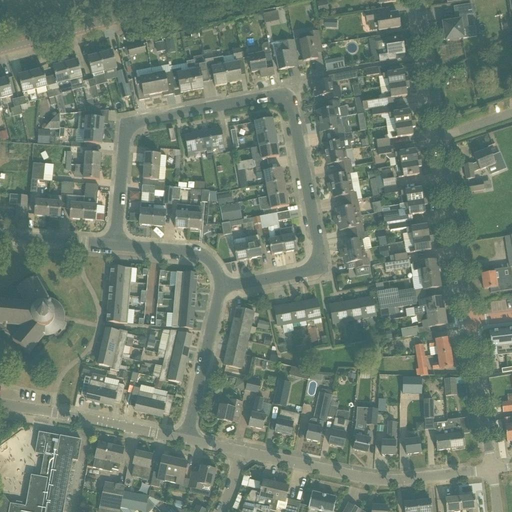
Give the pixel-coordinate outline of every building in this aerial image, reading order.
[(316,2),(318,12),(328,10),(326,0),(316,2)] [(442,32),(443,41),(445,40),(445,42),(463,39),(462,30),(466,29),(464,16),(473,15),(471,5),(454,8),(456,22),(443,24),(444,32),(442,32)] [(379,31),(399,28),(397,13),(389,15),(388,9),(365,12),(367,23),(377,21),(379,31)] [(274,22),(272,13),(263,15),(265,24),(274,22)] [(198,33),(198,31),(190,33),(192,40),(199,38),(198,33)] [(303,62),(317,60),(316,54),(323,53),(319,32),(307,34),(298,36),(299,41),(301,53),(303,62)] [(380,63),(396,60),(395,55),(404,54),(401,39),(385,42),(385,38),(369,41),(372,57),(373,57),(374,62),(380,61),(380,63)] [(291,62),(298,62),(294,41),(273,45),(278,71),(293,68),(291,62)] [(164,43),(155,44),(156,53),(165,52),(164,43)] [(261,79),(274,76),(268,43),(263,44),(262,47),(263,55),(248,58),(251,73),(259,72),(261,79)] [(125,57),(130,56),(130,57),(145,54),(143,45),(128,48),(128,49),(124,50),(125,57)] [(232,50),(234,61),(242,60),(242,58),(241,49),(232,50)] [(211,65),(215,87),(228,85),(225,66),(223,57),(213,59),(211,50),(203,52),(205,64),(205,66),(211,65)] [(100,55),(104,72),(117,69),(112,52),(100,55)] [(96,87),(96,86),(107,83),(104,72),(100,55),(88,59),(88,58),(87,58),(92,76),(93,80),(88,81),(90,89),(96,87)] [(65,64),(70,82),(72,89),(72,92),(84,89),(87,101),(93,99),(90,89),(88,81),(83,83),(82,78),(78,61),(77,61),(65,64)] [(187,65),(192,92),(203,90),(202,83),(203,81),(208,80),(205,66),(205,64),(194,66),(193,62),(186,63),(187,65)] [(344,62),(327,64),(325,65),(326,71),(328,71),(336,70),(345,68),(344,62)] [(72,92),(72,89),(70,82),(65,64),(53,68),(53,67),(53,68),(58,89),(53,91),(55,98),(56,103),(62,101),(61,94),(72,92)] [(225,66),(228,85),(241,82),(238,64),(225,66)] [(170,73),(173,87),(177,86),(179,88),(180,93),(180,94),(192,92),(187,65),(181,66),(181,70),(170,71),(170,73)] [(379,78),(378,68),(365,70),(366,78),(375,76),(375,78),(379,78)] [(135,79),(139,102),(149,100),(149,96),(156,95),(152,76),(151,69),(136,72),(137,79),(135,79)] [(35,91),(47,87),(43,70),(30,73),(35,91)] [(132,97),(125,71),(116,73),(123,99),(132,97)] [(334,76),(335,83),(347,80),(357,78),(356,72),(334,76)] [(388,80),(389,87),(408,84),(408,79),(404,79),(403,72),(382,75),(383,80),(388,80)] [(22,94),(35,91),(30,73),(20,76),(18,77),(18,76),(22,94)] [(152,76),(156,95),(163,94),(163,97),(174,95),(173,87),(170,73),(164,74),(152,76)] [(0,81),(0,99),(0,100),(13,96),(8,79),(0,81)] [(325,96),(326,101),(340,98),(339,88),(332,89),(330,82),(312,85),(315,98),(325,96)] [(386,100),(407,97),(406,89),(409,89),(408,84),(389,87),(390,94),(385,95),(386,100)] [(22,111),(27,109),(24,98),(19,99),(20,107),(21,106),(22,111)] [(357,110),(363,109),(362,103),(361,98),(355,99),(357,110)] [(371,110),(384,108),(382,100),(362,103),(363,109),(363,111),(371,110)] [(315,120),(316,123),(346,118),(346,117),(338,119),(336,109),(339,109),(338,102),(325,104),(316,106),(317,112),(319,119),(315,120)] [(372,117),(385,115),(384,108),(371,110),(372,117)] [(395,126),(415,123),(414,118),(410,119),(409,112),(388,115),(389,120),(394,119),(395,126)] [(100,113),(79,114),(79,118),(78,131),(103,133),(103,121),(104,120),(103,120),(99,119),(100,113)] [(348,127),(346,118),(316,123),(317,127),(320,126),(321,133),(330,131),(331,137),(344,135),(352,134),(350,127),(348,127)] [(257,136),(274,132),(272,120),(254,123),(257,136)] [(396,133),(391,134),(392,139),(413,136),(412,129),(415,128),(415,123),(395,126),(396,133)] [(102,145),(103,133),(78,131),(76,130),(75,143),(73,143),(72,143),(71,148),(73,148),(84,149),(85,144),(102,145)] [(209,131),(208,131),(212,151),(218,150),(219,152),(225,151),(221,130),(209,132),(209,131)] [(212,151),(208,131),(208,132),(197,134),(197,133),(200,153),(206,152),(207,154),(212,153),(212,151)] [(252,150),(277,145),(274,132),(257,136),(259,148),(252,149),(252,150)] [(200,153),(197,133),(196,133),(196,135),(184,137),(188,157),(200,155),(200,153)] [(322,152),(322,156),(344,152),(352,151),(350,143),(354,143),(352,134),(344,135),(331,137),(333,143),(324,145),(325,152),(322,152)] [(376,142),(377,150),(390,148),(390,147),(389,140),(385,140),(376,142)] [(255,168),(268,166),(267,160),(279,158),(277,145),(252,150),(253,155),(260,154),(261,161),(254,162),(255,168)] [(378,157),(385,156),(391,155),(390,148),(377,150),(378,157)] [(466,180),(475,179),(474,173),(479,170),(480,171),(487,168),(490,176),(498,173),(503,171),(496,155),(492,157),(490,151),(489,150),(474,156),(477,163),(473,165),(472,165),(472,164),(464,165),(466,180)] [(337,164),(338,170),(350,168),(349,161),(353,161),(352,151),(344,152),(322,156),(323,160),(326,159),(327,166),(337,164)] [(415,151),(395,154),(397,167),(401,166),(421,163),(420,158),(416,158),(415,151)] [(100,168),(101,155),(85,154),(84,167),(100,168)] [(145,154),(144,167),(159,169),(165,169),(166,157),(160,157),(160,156),(145,154)] [(398,179),(419,176),(418,168),(421,168),(421,163),(401,166),(397,167),(396,167),(395,168),(395,173),(397,173),(398,179)] [(31,180),(37,181),(44,181),(45,166),(33,164),(31,180)] [(268,166),(255,168),(256,176),(257,181),(265,179),(266,185),(284,182),(281,169),(269,172),(268,166)] [(99,181),(100,168),(84,167),(83,180),(99,181)] [(159,169),(144,167),(142,186),(155,187),(165,188),(165,181),(158,180),(159,169)] [(328,185),(329,189),(350,185),(348,175),(352,174),(350,168),(338,170),(339,176),(330,178),(331,185),(328,185)] [(395,179),(383,181),(384,189),(396,187),(395,179)] [(284,182),(266,185),(268,198),(286,195),(284,182)] [(70,220),(82,221),(84,198),(73,197),(74,184),(68,183),(67,196),(66,210),(71,210),(70,220)] [(195,183),(194,190),(204,191),(205,183),(195,183)] [(469,193),(484,191),(483,183),(468,185),(469,193)] [(98,186),(88,185),(86,185),(84,198),(82,221),(95,222),(98,186)] [(343,197),(344,203),(357,201),(355,194),(352,195),(350,185),(329,189),(329,193),(332,192),(334,199),(343,197)] [(142,186),(142,194),(154,195),(155,192),(155,187),(142,186)] [(173,189),(165,188),(155,187),(155,192),(165,193),(163,205),(171,206),(172,200),(173,189)] [(384,189),(385,196),(397,195),(396,187),(384,189)] [(172,200),(179,201),(180,189),(173,189),(172,200)] [(399,205),(427,201),(426,196),(422,197),(421,189),(400,193),(402,204),(399,205)] [(194,190),(191,190),(191,195),(201,196),(201,203),(208,204),(209,192),(204,191),(194,190)] [(139,226),(152,227),(153,211),(154,195),(142,194),(141,204),(141,210),(140,210),(139,226)] [(286,195),(268,198),(271,210),(288,207),(286,195)] [(27,218),(28,197),(19,196),(17,218),(27,218)] [(34,217),(47,218),(49,197),(44,196),(44,202),(36,201),(34,217)] [(60,219),(61,209),(61,197),(49,196),(49,197),(47,218),(60,219)] [(219,207),(226,206),(225,204),(224,196),(217,197),(219,207)] [(358,207),(357,201),(344,203),(345,209),(336,211),(337,218),(334,218),(335,222),(357,218),(355,208),(358,207)] [(427,206),(427,201),(399,205),(400,211),(401,211),(404,212),(404,217),(425,214),(424,209),(428,209),(427,206)] [(373,203),(374,213),(381,212),(380,202),(373,203)] [(188,230),(190,207),(178,206),(177,213),(176,213),(175,229),(188,230)] [(223,224),(232,222),(230,206),(220,208),(223,224)] [(202,216),(200,215),(201,208),(190,207),(188,230),(200,231),(202,216)] [(166,212),(153,211),(152,227),(164,228),(166,212)] [(389,226),(402,224),(401,218),(399,218),(398,211),(382,214),(384,226),(389,225),(389,226)] [(278,222),(281,222),(291,220),(289,212),(277,214),(277,219),(278,222)] [(130,215),(129,214),(129,222),(138,223),(139,215),(137,215),(130,215)] [(278,222),(277,219),(277,214),(264,217),(259,218),(261,230),(279,226),(278,222)] [(261,230),(260,224),(259,218),(259,217),(242,221),(243,225),(254,223),(256,231),(261,230)] [(350,236),(363,233),(362,227),(358,228),(357,218),(335,222),(335,225),(339,225),(340,232),(349,230),(350,236)] [(223,236),(232,235),(230,228),(243,225),(242,221),(221,225),(223,236)] [(428,234),(427,226),(406,229),(407,234),(411,234),(413,241),(432,238),(432,233),(428,234)] [(280,231),(284,254),(296,251),(292,228),(280,231)] [(280,231),(275,232),(276,239),(268,241),(271,256),(284,254),(280,231)] [(384,231),(377,232),(379,247),(387,245),(384,231)] [(341,255),(363,250),(361,240),(365,240),(364,233),(363,233),(350,236),(351,242),(342,243),(343,250),(340,251),(341,255)] [(249,260),(262,258),(259,243),(257,236),(245,238),(246,245),(249,260)] [(410,254),(431,251),(430,243),(433,243),(432,238),(413,241),(414,248),(409,249),(410,254)] [(237,263),(249,260),(246,245),(234,247),(237,263)] [(379,248),(380,259),(389,258),(387,247),(379,248)] [(355,269),(368,267),(369,266),(368,260),(365,260),(363,250),(341,255),(342,258),(345,258),(346,265),(347,264),(348,270),(355,269)] [(394,256),(395,263),(408,261),(407,255),(394,256)] [(409,261),(408,261),(395,263),(393,263),(384,264),(386,272),(394,271),(394,270),(410,268),(409,261)] [(414,271),(412,272),(413,279),(438,275),(436,261),(419,264),(413,265),(414,271)] [(132,269),(111,268),(110,282),(131,283),(132,269)] [(511,280),(511,278),(504,279),(503,269),(494,271),(494,273),(481,275),(484,290),(497,288),(504,286),(505,292),(511,290),(511,280)] [(175,287),(196,289),(197,275),(176,273),(175,287)] [(411,279),(413,290),(414,290),(414,293),(440,289),(438,275),(413,279),(411,279)] [(49,301),(47,300),(36,281),(37,280),(36,279),(17,290),(18,292),(14,294),(13,295),(11,295),(10,296),(8,296),(7,296),(7,297),(0,296),(0,331),(2,332),(2,333),(4,334),(5,334),(6,334),(8,335),(9,336),(10,336),(14,340),(13,342),(29,356),(30,355),(29,354),(44,337),(45,337),(47,336),(48,336),(50,336),(51,335),(53,335),(56,333),(60,330),(62,332),(64,329),(65,325),(63,324),(63,321),(64,319),(63,317),(63,315),(63,313),(62,312),(62,310),(61,309),(60,307),(59,306),(58,305),(56,304),(55,303),(54,302),(52,301),(50,301),(49,301)] [(110,282),(109,295),(129,297),(131,283),(110,282)] [(174,301),(195,303),(196,289),(175,287),(174,301)] [(415,298),(414,293),(414,290),(413,290),(397,292),(394,290),(384,292),(377,293),(378,303),(415,298)] [(109,295),(108,309),(128,311),(129,297),(109,295)] [(395,309),(416,305),(415,298),(378,303),(381,317),(389,316),(388,310),(395,309)] [(444,312),(442,298),(425,301),(419,302),(420,308),(414,309),(415,317),(418,316),(427,315),(444,312)] [(372,299),(358,301),(361,319),(376,317),(372,299)] [(173,315),(194,316),(195,303),(174,301),(173,315)] [(303,303),(306,322),(321,319),(317,301),(303,303)] [(358,301),(344,304),(347,322),(361,319),(358,301)] [(288,306),(292,324),(306,322),(303,303),(288,306)] [(333,325),(347,322),(344,304),(329,307),(333,325)] [(288,306),(274,309),(277,327),(292,324),(288,306)] [(106,323),(127,325),(128,311),(108,309),(106,323)] [(233,324),(251,328),(254,313),(236,309),(233,324)] [(429,328),(446,326),(444,312),(427,315),(418,316),(418,321),(420,323),(422,323),(423,329),(429,328)] [(194,316),(173,315),(172,329),(192,330),(194,316)] [(259,321),(258,323),(257,329),(268,331),(269,324),(259,321)] [(230,338),(248,342),(251,328),(233,324),(230,338)] [(402,338),(419,336),(419,335),(418,327),(401,330),(402,338)] [(107,329),(104,342),(125,347),(126,339),(134,340),(134,337),(127,335),(128,333),(119,331),(118,333),(107,330),(107,329)] [(511,329),(503,331),(506,355),(511,354),(511,329)] [(303,337),(302,330),(294,331),(295,339),(303,337)] [(179,334),(179,332),(170,331),(170,332),(163,331),(162,334),(169,336),(167,343),(188,348),(191,336),(190,336),(190,337),(179,334)] [(503,331),(489,332),(491,349),(497,348),(497,356),(506,355),(503,331)] [(435,333),(419,335),(419,336),(425,335),(426,343),(428,343),(430,357),(437,355),(451,353),(448,339),(436,341),(435,333)] [(245,356),(248,342),(230,338),(227,352),(245,356)] [(104,342),(101,354),(122,358),(129,360),(130,356),(123,355),(125,347),(104,342)] [(186,361),(188,348),(167,343),(165,352),(158,351),(158,354),(186,361)] [(278,346),(280,354),(288,352),(286,344),(278,346)] [(414,347),(416,357),(425,357),(423,345),(414,347)] [(241,370),(245,356),(227,352),(223,366),(241,370)] [(440,370),(453,368),(451,353),(437,355),(439,364),(432,365),(432,371),(440,370)] [(120,366),(122,358),(101,354),(98,367),(99,367),(99,366),(110,368),(110,370),(119,372),(119,370),(127,372),(127,368),(120,366)] [(162,368),(183,373),(186,361),(158,354),(157,358),(164,360),(162,367),(162,368)] [(277,357),(271,356),(271,362),(276,362),(276,364),(279,364),(277,357)] [(417,376),(428,376),(425,357),(416,357),(418,370),(415,371),(417,376)] [(180,385),(183,373),(162,368),(160,375),(153,374),(152,378),(159,379),(159,381),(168,383),(168,382),(179,384),(179,385),(180,385)] [(291,368),(289,376),(308,381),(310,372),(291,368)] [(130,382),(134,383),(136,383),(138,375),(132,373),(130,382)] [(92,378),(85,377),(81,396),(82,395),(87,396),(87,398),(86,401),(90,402),(100,404),(104,384),(91,381),(92,378)] [(422,379),(404,378),(403,395),(421,395),(422,379)] [(236,380),(234,390),(244,391),(246,382),(236,380)] [(258,394),(260,383),(247,380),(245,392),(258,394)] [(445,396),(456,396),(455,380),(444,380),(445,396)] [(277,381),(273,406),(286,408),(291,384),(277,381)] [(120,405),(121,405),(125,386),(118,385),(118,388),(104,384),(100,404),(109,406),(110,403),(114,404),(115,403),(120,404),(120,405)] [(139,413),(148,415),(153,395),(139,392),(140,389),(133,388),(129,407),(130,407),(130,406),(136,407),(135,409),(140,410),(139,413)] [(305,440),(319,443),(323,430),(322,429),(324,423),(326,423),(327,418),(329,418),(332,403),(331,403),(330,407),(332,396),(319,393),(313,419),(312,420),(310,421),(305,440)] [(166,398),(153,395),(148,415),(158,417),(158,414),(163,415),(163,414),(169,416),(173,397),(167,396),(166,398)] [(503,413),(511,411),(511,397),(507,398),(508,403),(502,403),(503,413)] [(248,427),(263,431),(266,417),(266,416),(260,415),(264,400),(256,398),(254,404),(255,404),(252,414),(251,414),(248,427)] [(433,420),(433,400),(424,401),(424,420),(433,420)] [(242,404),(230,401),(229,408),(220,407),(217,420),(231,424),(232,422),(238,423),(242,404)] [(329,418),(335,419),(339,404),(332,403),(329,418)] [(377,426),(377,410),(367,410),(366,425),(377,426)] [(280,411),(279,414),(275,433),(290,437),(293,425),(297,426),(299,415),(280,411)] [(467,418),(460,419),(456,424),(456,425),(448,427),(451,450),(465,448),(463,435),(469,434),(467,418)] [(329,445),(343,449),(346,435),(347,428),(348,422),(335,419),(332,432),(329,445)] [(437,452),(451,450),(448,427),(447,422),(434,424),(435,438),(437,452)] [(395,442),(396,423),(388,423),(387,442),(381,442),(381,456),(395,456),(396,442),(395,442)] [(353,451),(367,454),(370,440),(371,433),(355,429),(353,437),(356,437),(353,451)] [(0,511),(62,511),(64,507),(64,506),(66,492),(67,492),(67,491),(69,476),(70,476),(70,475),(69,475),(72,461),(77,462),(78,461),(77,461),(81,442),(81,441),(39,433),(35,454),(43,455),(39,478),(31,477),(25,508),(10,505),(10,504),(9,504),(1,492),(0,492),(0,491),(0,511)] [(418,440),(418,433),(412,434),(410,434),(411,441),(404,442),(406,456),(421,454),(419,440),(418,440)] [(120,464),(123,450),(99,444),(93,468),(111,472),(111,470),(118,471),(120,464)] [(131,477),(138,478),(145,480),(147,472),(148,469),(149,469),(152,457),(136,453),(133,466),(134,466),(131,477)] [(170,483),(175,461),(162,458),(159,474),(153,473),(150,487),(159,488),(160,481),(170,483)] [(184,479),(187,463),(175,461),(170,483),(180,485),(178,492),(186,494),(189,481),(184,479)] [(202,485),(212,487),(215,471),(201,468),(199,475),(192,473),(188,488),(201,491),(202,485)] [(269,511),(270,511),(276,485),(263,482),(261,494),(251,491),(243,504),(242,511),(241,511),(269,511)] [(120,511),(121,509),(125,487),(105,484),(99,510),(102,510),(110,511),(119,511),(120,510),(120,511)] [(276,485),(270,511),(273,511),(275,511),(276,509),(286,511),(285,511),(297,511),(300,505),(301,503),(285,500),(288,488),(276,485)] [(135,511),(145,511),(148,500),(148,497),(124,493),(125,487),(121,509),(135,511)] [(308,509),(310,510),(319,511),(333,511),(336,499),(312,493),(308,509)] [(237,511),(242,498),(238,496),(232,509),(237,511)] [(475,511),(476,510),(474,496),(460,498),(461,511),(469,510),(468,511),(475,511)] [(148,500),(155,507),(160,503),(149,498),(148,500)] [(460,498),(445,500),(446,511),(455,511),(461,511),(460,498)] [(148,500),(145,511),(150,511),(155,508),(148,500)] [(181,510),(183,503),(175,501),(174,508),(181,510)] [(430,501),(417,503),(417,511),(431,511),(430,501)] [(403,504),(404,511),(417,511),(417,503),(404,504),(403,504)]
